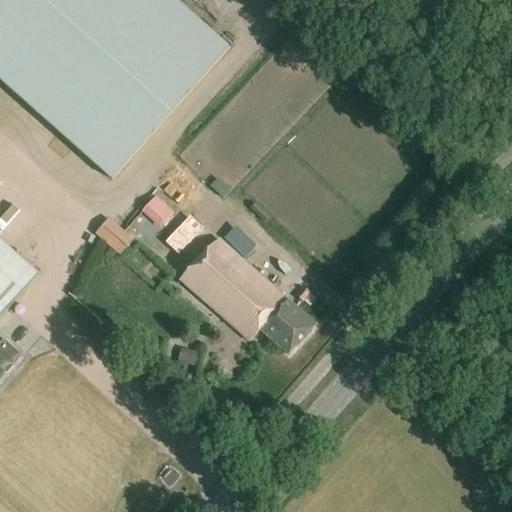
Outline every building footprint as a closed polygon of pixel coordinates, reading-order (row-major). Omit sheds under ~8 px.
[(0,0),(0,82),(112,182),(230,49),(173,0),(0,0)] [(174,215),(156,199),(142,214),(160,231),(174,215)] [(120,258),(134,242),(109,220),(95,236),(120,258)] [(0,319),(38,276),(0,241),(0,383),(23,358),(4,342),(0,346),(0,319)] [(316,327),(219,242),(181,281),(250,343),(260,331),(289,356),(316,327)] [(195,368),(199,354),(181,350),(178,365),(195,368)]
